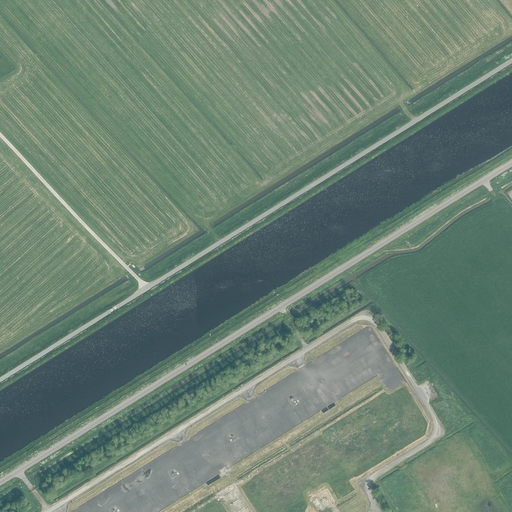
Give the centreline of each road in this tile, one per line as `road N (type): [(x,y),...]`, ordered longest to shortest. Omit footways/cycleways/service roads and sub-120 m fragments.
road 1 (tertiary): [(0,482),(511,162)]
road 2 (unclassified): [(0,379),(511,59)]
